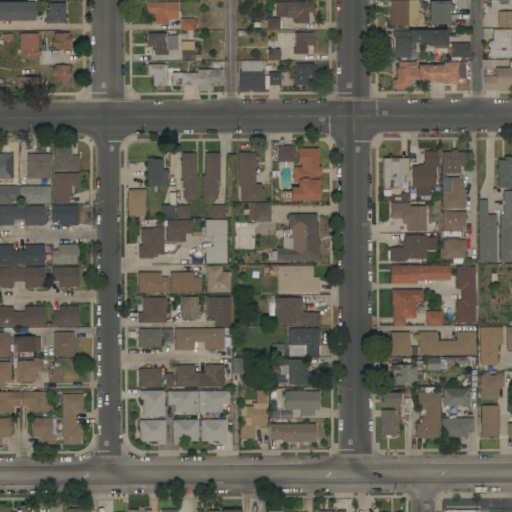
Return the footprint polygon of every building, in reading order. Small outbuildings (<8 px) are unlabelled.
[(405,26),(390,26),(389,0),(417,0),(417,24),(408,24),(405,26)] [(152,23),(152,19),(154,18),(153,17),(151,17),(151,13),(147,13),(146,3),(165,2),(178,1),(178,18),(167,19),(167,24),(153,24),(152,23)] [(449,1),(449,24),(429,25),(429,1),(449,1)] [(0,2),(33,2),(33,21),(0,21),(0,2)] [(285,3),(285,2),(313,2),(313,13),(307,13),(307,23),(294,23),(292,23),(292,18),(285,18),(285,17),(275,17),(275,3),(285,3)] [(64,24),(45,24),(45,12),(47,12),(47,3),(64,3),(64,24)] [(498,11),(511,11),(511,27),(497,27),(498,11)] [(193,18),(193,26),(198,26),(198,30),(180,30),(180,19),(193,18)] [(279,30),(266,30),(266,28),(259,28),(259,20),(266,20),(266,19),(279,19),(279,30)] [(168,30),(168,20),(180,20),(180,30),(168,30)] [(447,30),(447,46),(426,46),(426,42),(419,43),(419,61),(410,61),(409,58),(392,58),(392,49),(393,49),(393,31),(408,31),(408,30),(447,30)] [(510,58),(488,58),(488,41),(492,41),(492,30),(509,30),(510,58)] [(2,32),(12,32),(12,41),(2,41),(2,32)] [(38,33),(38,50),(40,50),(40,56),(38,56),(38,60),(19,60),(18,34),(38,33)] [(68,33),(68,37),(70,37),(70,43),(69,43),(69,49),(53,49),(53,47),(51,47),(51,39),(53,39),(53,33),(68,33)] [(165,33),(165,36),(176,35),(177,50),(167,50),(167,54),(154,54),(153,54),(153,50),(154,49),(154,46),(147,46),(147,34),(165,33)] [(293,54),(292,48),(294,48),(294,33),(312,33),(313,46),(305,46),(305,48),(307,50),(307,53),(305,54),(293,54)] [(193,55),(200,55),(200,60),(181,60),(181,42),(193,42),(193,55)] [(468,43),(469,57),(460,58),(460,60),(450,61),(450,57),(456,57),(456,56),(450,56),(450,43),(468,43)] [(267,61),(266,50),(279,49),(279,61),(267,61)] [(261,61),(261,71),(263,71),(263,76),(268,76),(268,73),(279,73),(279,86),(268,86),(268,89),(262,89),(262,91),(239,91),(239,72),(239,61),(261,61)] [(462,84),(457,84),(456,84),(456,85),(450,85),(450,82),(442,83),(442,80),(441,80),(441,83),(433,83),(433,80),(428,80),(428,83),(420,83),(420,79),(418,79),(418,80),(409,80),(409,89),(392,89),(392,79),(396,79),(396,68),(397,68),(397,62),(416,62),(416,69),(417,69),(417,65),(442,65),(442,63),(464,62),(464,82),(462,84)] [(293,85),(292,79),(294,79),(294,64),(313,64),(313,74),(308,74),(308,75),(307,75),(307,77),(306,77),(306,79),(307,80),(307,84),(305,85),(293,85)] [(69,71),(71,71),(71,77),(68,77),(68,81),(53,81),(53,75),(51,75),(51,68),(54,68),(54,65),(69,65),(69,71)] [(165,80),(167,80),(167,85),(165,85),(165,86),(152,86),(152,75),(147,75),(147,65),(165,65),(165,80)] [(483,76),(495,76),(495,68),(511,68),(511,90),(483,90),(483,76)] [(222,79),(223,79),(223,83),(222,83),(222,86),(211,86),(211,91),(197,91),(197,86),(172,86),(172,73),(181,73),(181,69),(222,69),(222,79)] [(37,77),(37,78),(40,78),(40,84),(38,84),(38,91),(16,91),(16,77),(37,77)] [(294,146),(294,162),(277,162),(277,146),(294,146)] [(53,171),(53,148),(71,148),(71,156),(78,156),(78,171),(53,171)] [(317,149),(317,152),(319,152),(319,157),(317,157),(317,187),(320,187),(320,193),(319,193),(319,198),(318,198),(318,201),(289,201),(289,187),(296,187),(296,180),(293,180),(293,169),(300,169),(300,164),(297,164),(297,155),(300,155),(300,149),(317,149)] [(441,152),(450,152),(450,150),(456,150),(456,152),(466,152),(465,166),(459,166),(459,174),(443,173),(443,174),(442,174),(441,174),(441,152)] [(436,172),(434,172),(434,187),(429,187),(429,196),(424,196),(414,196),(414,201),(409,201),(410,196),(408,196),(409,188),(411,188),(411,166),(417,166),(417,165),(422,165),(422,163),(423,163),(423,151),(437,152),(436,172)] [(219,181),(216,181),(217,199),(202,199),(201,175),(204,175),(204,154),(219,153),(219,181)] [(240,202),(240,187),(238,187),(237,153),(254,153),(254,162),(257,162),(257,166),(254,166),(254,184),(260,184),(261,189),(263,189),(263,194),(261,194),(261,201),(240,202)] [(12,179),(0,179),(0,154),(12,154),(12,179)] [(51,178),(26,179),(26,154),(51,154),(51,178)] [(195,175),(198,175),(198,199),(183,199),(183,182),(181,182),(181,154),(195,154),(195,175)] [(511,188),(497,188),(497,173),(496,173),(496,168),(497,168),(497,160),(503,160),(503,157),(511,157),(511,188)] [(151,158),(151,160),(162,159),(162,170),(167,170),(167,186),(147,186),(147,182),(146,182),(146,158),(151,158)] [(382,158),(407,158),(407,183),(397,183),(397,188),(382,188),(382,158)] [(78,173),(78,186),(71,187),(71,197),(68,197),(68,202),(68,203),(68,204),(54,204),(54,202),(53,202),(53,173),(78,173)] [(462,177),(462,190),(464,190),(465,208),(449,208),(449,211),(441,211),(441,178),(462,177)] [(0,186),(18,186),(18,201),(11,201),(11,204),(0,204),(0,186)] [(49,186),(49,204),(47,204),(47,203),(37,203),(37,204),(33,204),(33,203),(28,203),(28,204),(26,204),(26,202),(21,202),(21,201),(19,201),(19,187),(20,187),(20,186),(49,186)] [(144,190),(144,195),(147,195),(147,204),(144,204),(144,216),(127,216),(127,210),(126,210),(126,195),(127,195),(127,190),(144,190)] [(511,262),(499,262),(499,215),(502,215),(502,191),(511,191),(511,262)] [(487,200),(487,215),(495,215),(495,262),(478,262),(478,200),(487,200)] [(270,203),(270,222),(253,222),(253,220),(249,220),(249,211),(248,211),(248,203),(270,203)] [(425,231),(405,231),(405,224),(402,224),(402,218),(390,218),(390,203),(409,203),(408,206),(425,206),(425,231)] [(77,205),(77,225),(58,225),(58,220),(51,220),(51,206),(77,205)] [(174,219),(160,219),(160,205),(174,205),(174,219)] [(0,206),(43,206),(44,225),(24,225),(24,220),(12,220),(12,226),(0,226),(0,206)] [(176,219),(176,206),(188,206),(194,206),(194,211),(189,212),(189,219),(176,219)] [(211,206),(224,206),(224,218),(211,219),(211,206)] [(465,227),(464,229),(463,230),(461,231),(441,231),(441,212),(465,212),(465,225),(465,227)] [(271,261),(271,251),(276,251),(276,248),(282,248),(282,238),(282,230),(288,230),(288,220),(287,220),(287,215),(288,215),(288,214),(316,214),(316,224),(318,224),(318,240),(319,240),(319,261),(271,261)] [(165,221),(191,220),(191,234),(184,234),(184,242),(165,242),(165,221)] [(226,263),(218,263),(218,266),(221,266),(221,272),(229,272),(229,292),(206,293),(205,266),(207,266),(207,263),(204,263),(204,247),(212,247),(212,237),(204,237),(204,220),(225,220),(226,263)] [(163,255),(152,255),(152,258),(138,259),(138,246),(141,246),(141,229),(155,229),(155,228),(161,228),(161,229),(163,229),(163,255)] [(425,259),(405,259),(405,262),(389,262),(389,248),(402,248),(402,242),(404,242),(404,236),(425,236),(425,259)] [(465,259),(464,259),(464,263),(452,263),(452,259),(442,259),(441,240),(465,240),(465,259)] [(0,245),(12,245),(12,250),(24,250),(24,245),(43,245),(44,264),(0,264),(0,245)] [(51,264),(51,250),(57,250),(57,245),(78,245),(78,264),(51,264)] [(312,266),(312,277),(318,277),(318,293),(277,293),(277,266),(312,266)] [(449,266),(449,280),(416,281),(416,284),(389,284),(389,266),(449,266)] [(0,267),(44,267),(44,287),(24,287),(24,282),(13,282),(13,287),(0,287),(0,267)] [(78,267),(78,287),(58,287),(58,282),(51,282),(51,267),(78,267)] [(474,267),(474,273),(476,273),(476,291),(474,291),(474,302),(476,302),(476,320),(474,320),(474,323),(455,323),(455,300),(460,300),(460,289),(455,289),(455,267),(474,267)] [(137,293),(137,273),(161,272),(161,278),(168,277),(168,293),(137,293)] [(193,272),(193,277),(200,277),(200,293),(169,293),(169,272),(193,272)] [(422,290),(422,301),(415,301),(415,319),(404,319),(404,326),(392,326),(392,305),(390,305),(390,290),(422,290)] [(197,297),(197,308),(199,308),(199,315),(197,315),(197,319),(181,319),(181,312),(180,312),(180,309),(181,309),(181,297),(197,297)] [(230,297),(230,326),(215,327),(214,317),(206,317),(206,298),(230,297)] [(301,313),(314,312),(315,327),(304,327),(304,325),(299,325),(299,324),(276,324),(276,316),(273,316),(268,316),(268,299),(273,299),(273,297),(276,297),(276,298),(301,298),(301,313)] [(165,298),(165,323),(138,323),(138,313),(142,313),(142,298),(165,298)] [(78,306),(78,326),(52,326),(52,312),(58,312),(58,306),(78,306)] [(0,307),(12,307),(12,312),(24,312),(24,307),(43,307),(44,326),(0,326),(0,307)] [(442,311),(442,325),(425,325),(425,312),(442,311)] [(501,327),(502,344),(496,344),(497,365),(479,365),(479,328),(501,327)] [(40,351),(34,351),(16,351),(9,351),(9,344),(12,344),(12,337),(18,337),(17,328),(28,328),(28,337),(34,337),(40,337),(40,351)] [(238,337),(238,328),(247,328),(247,338),(238,337)] [(160,329),(160,347),(138,347),(138,329),(160,329)] [(172,342),(163,342),(163,340),(162,340),(162,329),(172,329),(172,342)] [(223,329),(223,350),(204,350),(204,342),(193,342),(193,350),(174,350),(174,329),(223,329)] [(318,329),(318,345),(319,345),(319,355),(318,355),(318,357),(304,357),(304,356),(287,356),(287,329),(318,329)] [(73,332),(73,356),(53,356),(53,332),(73,332)] [(409,332),(409,347),(417,347),(417,355),(390,356),(390,333),(409,332)] [(475,332),(474,355),(418,355),(418,332),(436,332),(436,341),(455,341),(455,332),(475,332)] [(9,356),(0,356),(0,333),(9,333),(9,356)] [(271,356),(271,344),(283,344),(283,356),(271,356)] [(457,357),(466,357),(466,367),(457,367),(457,357)] [(32,361),(32,358),(42,358),(42,372),(34,372),(34,382),(17,382),(17,392),(20,392),(20,407),(13,407),(13,412),(0,412),(0,392),(5,392),(5,389),(0,389),(0,362),(10,362),(10,382),(15,382),(15,381),(13,381),(13,375),(16,375),(15,361),(32,361)] [(251,358),(251,373),(231,374),(231,358),(251,358)] [(425,370),(425,358),(439,358),(439,359),(441,359),(441,369),(439,369),(439,370),(425,370)] [(281,387),(271,387),(271,377),(270,377),(270,366),(281,366),(281,359),(286,359),(286,360),(304,360),(304,371),(306,371),(306,373),(317,373),(317,388),(304,387),(304,384),(281,384),(281,387)] [(175,387),(175,365),(193,365),(194,373),(204,373),(204,365),(223,365),(223,386),(175,387)] [(412,365),(412,366),(416,366),(416,371),(424,371),(424,380),(416,380),(416,382),(412,382),(412,383),(394,383),(394,382),(392,382),(392,376),(391,376),(391,365),(412,365)] [(160,387),(138,387),(138,369),(160,369),(160,387)] [(481,375),(481,372),(488,372),(488,375),(495,375),(495,373),(503,373),(503,388),(501,388),(501,389),(498,389),(498,391),(497,391),(497,400),(479,400),(479,375),(481,375)] [(164,386),(164,373),(172,373),(172,386),(164,386)] [(467,389),(468,405),(443,406),(442,389),(467,389)] [(163,416),(142,417),(142,400),(139,400),(139,391),(163,391),(163,416)] [(198,413),(174,413),(174,405),(167,405),(167,391),(198,391),(198,413)] [(228,391),(228,405),(221,405),(221,413),(198,413),(198,391),(228,391)] [(318,391),(318,410),(313,410),(313,416),(301,416),(300,410),(284,410),(284,392),(318,391)] [(47,392),(47,408),(48,408),(48,412),(27,412),(27,407),(21,407),(21,392),(47,392)] [(399,393),(399,394),(402,394),(402,403),(399,403),(399,405),(381,405),(381,393),(399,393)] [(440,438),(415,439),(415,424),(422,424),(422,416),(424,416),(424,410),(417,411),(417,393),(439,393),(440,438)] [(82,394),(82,413),(77,413),(77,414),(75,414),(75,424),(80,424),(80,444),(61,444),(61,394),(82,394)] [(267,424),(266,424),(266,427),(254,427),(255,438),(240,438),(240,407),(252,407),(252,404),(266,403),(267,424)] [(498,414),(499,414),(499,427),(498,427),(498,437),(480,437),(481,410),(480,410),(480,407),(480,406),(498,406),(498,414)] [(394,410),(394,419),(396,419),(396,424),(394,424),(394,436),(380,436),(379,410),(394,410)] [(31,417),(34,417),(34,418),(51,418),(51,435),(55,435),(55,444),(40,444),(40,437),(31,437),(31,417)] [(9,438),(1,438),(1,444),(0,444),(0,418),(5,418),(9,418),(9,438)] [(473,418),(473,432),(466,432),(466,437),(442,438),(442,419),(473,418)] [(164,420),(164,445),(156,445),(156,442),(139,442),(139,420),(164,420)] [(197,441),(180,441),(180,445),(172,445),(172,420),(197,420),(197,441)] [(226,420),(226,445),(217,445),(217,441),(200,441),(200,420),(226,420)] [(315,424),(315,442),(282,442),(282,440),(269,440),(269,424),(315,424)]
